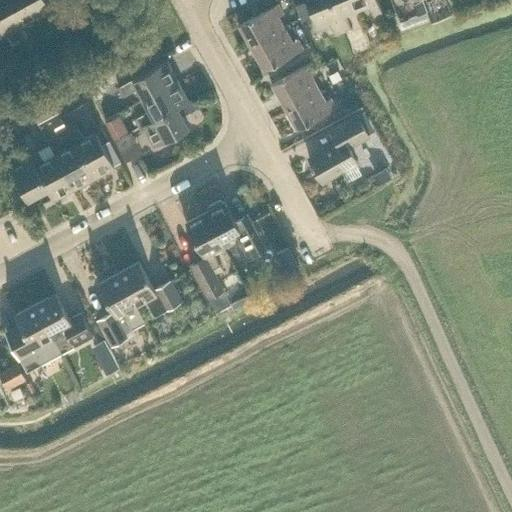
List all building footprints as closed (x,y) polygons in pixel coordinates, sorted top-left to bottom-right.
[(0,0),(0,26),(4,34),(49,9),(44,0),(0,0)] [(335,33),(342,30),(329,0),(305,0),(315,24),(328,19),(333,33),(334,34),(335,33)] [(353,0),(329,0),(342,30),(350,27),(344,12),(356,7),(353,0)] [(353,0),(356,7),(368,3),(374,17),(382,14),(376,0),(353,0)] [(242,33),(250,47),(284,29),(277,16),(282,13),(277,3),(238,25),(242,33)] [(284,29),(250,47),(263,70),(302,48),(296,38),(291,41),(286,33),(284,29)] [(142,99),(177,81),(166,60),(117,86),(122,95),(137,88),(142,99)] [(271,84),(283,106),(317,87),(310,75),(315,72),(310,62),(271,84)] [(341,79),(336,71),(328,76),(332,84),(341,79)] [(177,81),(142,99),(148,110),(134,118),(140,129),(144,128),(142,125),(188,101),(187,100),(177,81)] [(296,129),(335,107),(329,97),(324,100),(317,87),(283,106),(296,129)] [(142,125),(144,128),(153,145),(188,127),(182,115),(194,109),(189,99),(187,100),(188,101),(142,125)] [(38,121),(50,115),(44,103),(30,107),(38,121)] [(348,146),(367,135),(355,114),(331,127),(338,141),(308,157),(311,163),(310,164),(311,167),(313,166),(321,181),(356,161),(348,146)] [(105,122),(111,134),(121,128),(115,116),(105,122)] [(102,144),(99,139),(105,135),(98,122),(92,126),(95,132),(84,139),(76,124),(67,129),(93,177),(114,167),(113,165),(102,144)] [(73,188),(93,177),(67,129),(58,133),(66,148),(55,154),(73,188)] [(114,140),(126,161),(142,153),(130,132),(114,140)] [(29,133),(19,138),(26,150),(33,146),(32,145),(34,144),(29,133)] [(108,140),(102,144),(113,165),(120,162),(108,140)] [(53,199),(54,199),(73,188),(55,154),(43,160),(35,145),(24,151),(26,155),(29,154),(53,199)] [(45,205),(54,200),(54,199),(53,199),(29,154),(26,155),(8,165),(26,199),(38,193),(45,205)] [(386,169),(374,176),(379,184),(390,177),(386,169)] [(243,258),(264,246),(246,213),(234,220),(223,201),(204,211),(223,246),(233,240),(243,258)] [(208,297),(223,289),(212,269),(220,265),(212,252),(223,246),(204,211),(184,222),(203,256),(189,264),(208,297)] [(281,267),(294,260),(288,247),(274,254),(281,267)] [(118,272),(137,306),(145,302),(153,316),(164,310),(181,300),(169,279),(153,288),(138,261),(118,272)] [(124,332),(132,327),(143,322),(145,321),(137,306),(118,272),(97,283),(112,310),(97,319),(111,345),(127,337),(124,332)] [(35,303),(61,352),(73,346),(71,342),(90,332),(79,311),(69,317),(55,292),(35,303)] [(26,371),(61,352),(35,303),(14,314),(19,323),(5,331),(26,371)] [(0,378),(6,390),(26,379),(16,363),(0,371),(0,378)] [(14,399),(23,395),(19,386),(10,390),(14,399)]
